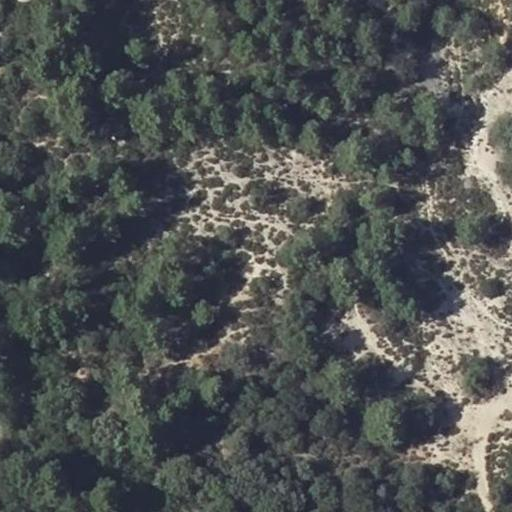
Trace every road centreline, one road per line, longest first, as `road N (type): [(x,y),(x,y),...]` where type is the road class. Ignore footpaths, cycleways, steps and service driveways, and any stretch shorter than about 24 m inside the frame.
road 1 (track): [(511,393),(489,416),(478,450),(491,511)]
road 2 (track): [(449,0),(430,63),(434,90),(453,114)]
